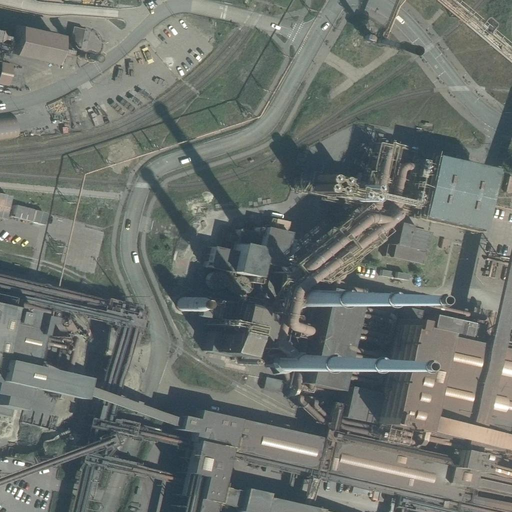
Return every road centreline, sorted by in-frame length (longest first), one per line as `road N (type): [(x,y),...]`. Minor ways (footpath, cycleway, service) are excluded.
road 1 (unclassified): [(107,511),(118,498),(160,336),(129,255),(143,185),(162,164),(261,131),(338,0)]
road 2 (unclassified): [(511,126),(469,101),(378,0)]
road 3 (unknown): [(492,146),(436,126),(367,122),(349,131),(339,163)]
